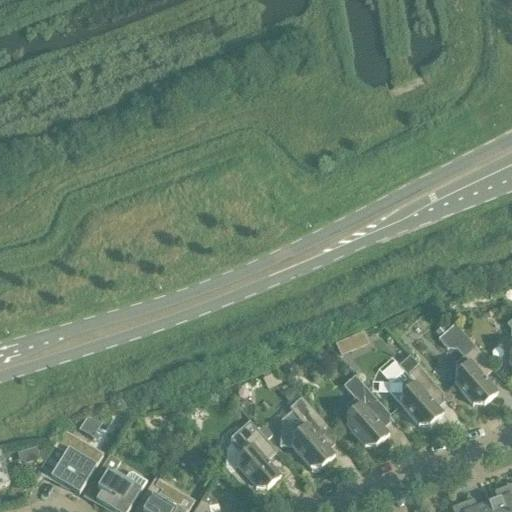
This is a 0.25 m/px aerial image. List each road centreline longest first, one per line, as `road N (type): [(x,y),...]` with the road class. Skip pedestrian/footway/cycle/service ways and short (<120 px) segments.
road 1 (secondary): [(0,367),(192,307),(511,159)]
road 2 (residential): [(511,436),(313,511)]
